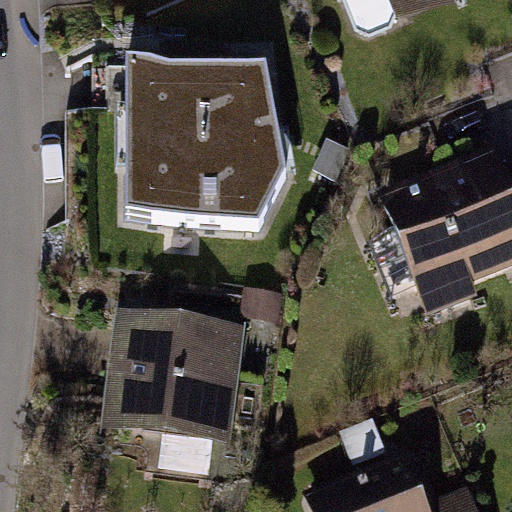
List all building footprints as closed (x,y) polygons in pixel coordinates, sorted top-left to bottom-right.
[(397,0),(402,12),(433,0),(397,0)] [(267,84),(129,82),(129,230),(263,241),(287,185),(267,84)] [(511,185),(498,152),(381,199),(432,326),(489,303),(484,291),(511,279),(511,185)] [(285,298),(247,293),(243,323),(281,328),(285,298)] [(248,335),(118,318),(103,437),(233,454),(248,335)] [(409,459),(308,500),(312,511),(475,511),(467,492),(429,508),(409,459)]
